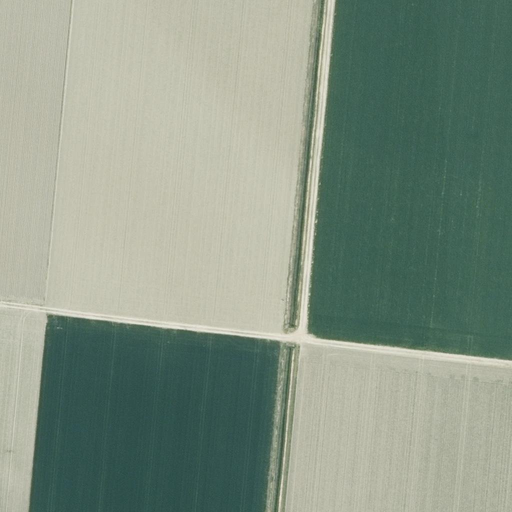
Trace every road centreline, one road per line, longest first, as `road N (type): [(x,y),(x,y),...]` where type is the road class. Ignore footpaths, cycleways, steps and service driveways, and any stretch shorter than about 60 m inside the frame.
road 1 (track): [(0,305),(300,339),(331,0)]
road 2 (track): [(283,337),(267,511)]
